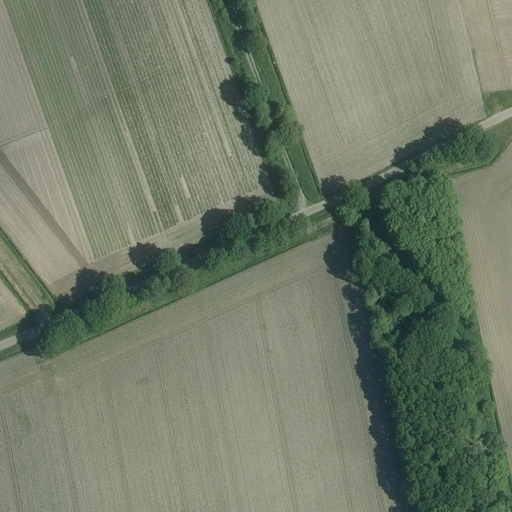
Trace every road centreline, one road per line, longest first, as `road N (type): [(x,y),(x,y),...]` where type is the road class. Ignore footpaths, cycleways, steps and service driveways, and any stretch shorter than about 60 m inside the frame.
road 1 (unclassified): [(0,347),(511,113)]
road 2 (track): [(229,0),(306,213)]
road 3 (track): [(349,194),(474,340)]
